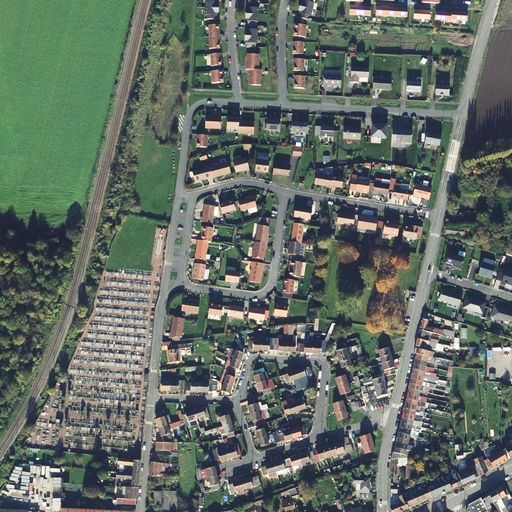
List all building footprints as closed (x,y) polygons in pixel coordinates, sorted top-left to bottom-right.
[(207,15),(207,19),(216,19),(216,15),(217,15),(217,10),(218,10),(219,7),(218,7),(218,1),(216,1),(216,0),(207,0),(208,1),(205,1),(205,15),(207,15)] [(248,0),(248,7),(247,7),(247,12),(246,12),(246,16),(247,16),(246,21),(248,21),(247,29),(246,29),(246,34),(245,34),(245,38),(246,38),(246,43),(247,43),(247,47),(255,48),(256,43),(257,43),(258,29),(256,29),(256,22),(258,22),(259,8),(257,8),(257,0),(248,0)] [(302,0),(301,5),(300,5),(299,8),(300,8),(299,13),(300,14),(299,18),(308,20),(309,16),(311,16),(314,2),(312,2),(312,0),(302,0)] [(370,16),(371,7),(362,7),(356,6),(350,6),(349,14),(370,16)] [(407,17),(407,9),(376,7),(376,15),(407,17)] [(430,20),(430,12),(414,11),(413,19),(430,20)] [(451,20),(452,13),(435,12),(435,20),(451,21),(451,20)] [(451,20),(468,21),(468,13),(452,12),(452,13),(451,20)] [(306,25),(294,24),(293,29),(294,29),(293,36),(305,37),(306,25)] [(209,37),(220,37),(219,31),(219,25),(209,25),(209,37)] [(220,42),(220,37),(209,37),(210,49),(219,48),(219,42),(220,42)] [(302,54),(303,42),(293,42),(292,47),(293,47),(293,54),(302,54)] [(221,53),(211,54),(212,66),(221,65),(221,59),(221,53)] [(249,69),(259,70),(259,54),(251,54),(247,54),(247,58),(247,61),(246,69),(249,69)] [(304,59),(294,59),(293,64),(294,64),(294,71),(304,71),(304,59)] [(368,78),(369,67),(351,66),(350,82),(359,82),(359,77),(368,78)] [(261,85),(261,70),(259,70),(249,69),(249,77),(249,80),(249,84),(252,84),(252,85),(261,85)] [(224,76),(223,70),(211,71),(212,83),(224,82),(223,76),(224,76)] [(341,76),(324,75),(323,87),(327,87),(327,86),(331,86),(331,85),(334,85),(334,86),(341,86),(341,76)] [(304,88),(304,76),(294,76),(294,81),(294,88),(304,88)] [(391,79),(373,78),(372,90),(376,90),(377,89),(391,90),(391,79)] [(407,81),(406,93),(412,93),(412,92),(421,93),(421,82),(407,81)] [(450,86),(436,85),(435,95),(449,96),(450,86)] [(221,128),(221,117),(213,116),(213,117),(210,116),(206,116),(206,119),(205,128),(221,128)] [(239,129),(239,121),(239,117),(234,117),(233,117),(227,117),(227,128),(239,129)] [(272,118),(267,118),(266,130),(280,131),(281,119),(272,119),(272,118)] [(239,121),(239,129),(238,133),(254,134),(254,125),(254,122),(250,121),(250,122),(247,122),(247,121),(239,121)] [(308,133),(309,122),(302,121),(302,123),(298,122),(292,122),(292,132),(308,133)] [(326,124),(321,124),(320,136),(324,136),(325,137),(326,137),(327,137),(333,137),(334,127),(326,127),(326,124)] [(386,138),(387,125),(372,124),(371,137),(386,138)] [(343,139),(360,140),(361,128),(348,127),(348,126),(343,126),(343,139)] [(406,142),(412,143),(412,131),(407,130),(406,131),(402,131),(402,129),(396,129),(396,141),(405,142),(406,142)] [(427,133),(425,144),(440,146),(442,135),(436,135),(435,135),(433,135),(433,134),(427,133)] [(207,147),(207,135),(197,135),(197,140),(197,147),(207,147)] [(301,156),(303,148),(297,147),(294,147),(293,156),(301,156)] [(200,161),(207,158),(205,153),(198,156),(200,161)] [(257,159),(256,159),(255,172),(261,173),(261,172),(267,173),(269,161),(268,161),(268,159),(268,158),(268,157),(264,157),(263,155),(258,154),(257,159)] [(234,169),(248,169),(245,157),(232,161),(234,169)] [(230,173),(227,162),(213,165),(213,164),(208,165),(209,167),(211,176),(212,177),(230,173)] [(288,176),(290,166),(274,164),(272,174),(288,176)] [(199,179),(211,176),(209,167),(191,171),(194,182),(199,180),(199,179)] [(333,177),(316,174),(314,185),(327,187),(327,188),(331,188),(333,177)] [(342,188),(343,178),(333,177),(331,188),(336,189),(336,187),(342,188)] [(369,193),(371,182),(367,181),(367,179),(366,178),(361,177),(360,178),(359,180),(358,180),(352,179),(351,182),(350,190),(356,191),(369,193)] [(384,180),(383,184),(376,183),(374,194),(385,196),(389,197),(390,191),(391,181),(384,180)] [(401,200),(409,201),(411,187),(397,185),(397,189),(396,194),(395,193),(394,198),(401,199),(401,200)] [(431,201),(433,189),(417,185),(415,196),(421,198),(421,197),(423,197),(423,198),(427,199),(426,200),(431,201)] [(256,207),(253,197),(238,201),(240,211),(256,207)] [(224,203),(224,202),(219,204),(222,214),(231,212),(231,211),(235,209),(232,201),(224,203)] [(200,221),(212,223),(214,206),(204,205),(202,217),(200,217),(200,221)] [(308,208),(296,206),(294,217),(311,219),(312,207),(308,207),(308,208)] [(354,227),(356,215),(352,215),(339,213),(339,215),(337,223),(337,224),(354,227)] [(269,218),(261,217),(259,217),(256,242),(267,243),(268,239),(267,239),(269,226),(268,226),(269,218)] [(376,231),(378,219),(374,218),(374,219),(360,217),(358,228),(376,231)] [(398,237),(401,222),(393,221),(392,224),(390,224),(390,223),(385,222),(383,234),(398,237)] [(303,225),(294,223),(291,242),(301,243),(303,225)] [(207,241),(210,241),(212,228),(202,226),(201,231),(202,231),(201,240),(207,241)] [(418,239),(419,228),(413,227),(412,229),(405,228),(404,238),(418,240),(418,239)] [(196,252),(195,258),(197,258),(204,259),(205,259),(205,258),(205,254),(207,241),(201,240),(197,240),(196,249),(197,249),(197,250),(197,251),(196,252)] [(265,248),(266,248),(267,243),(256,242),(255,241),(253,258),(264,259),(265,248)] [(299,256),(301,243),(291,242),(290,242),(288,254),(291,254),(298,256),(299,256)] [(458,256),(448,253),(445,265),(451,267),(452,266),(461,269),(465,253),(459,251),(458,256)] [(204,264),(204,259),(197,258),(196,263),(194,263),(194,266),(193,266),(193,270),(192,278),(203,279),(203,278),(205,279),(207,278),(208,269),(204,269),(205,264),(204,264)] [(289,276),(300,277),(302,262),(297,262),(290,260),(289,265),(290,265),(289,276)] [(264,267),(264,263),(251,261),(251,265),(252,266),(252,269),(250,271),(250,273),(251,275),(250,281),(260,282),(262,267),(264,267)] [(491,278),(495,266),(482,262),(478,274),(491,278)] [(238,282),(240,271),(236,270),(235,272),(226,270),(225,281),(231,282),(231,281),(238,282)] [(511,271),(505,270),(501,283),(505,285),(505,284),(511,285),(511,271)] [(282,293),(292,294),(294,280),(284,279),(282,293)] [(459,306),(462,295),(455,293),(454,293),(442,290),(439,300),(459,306)] [(485,319),(489,308),(484,307),(486,303),(480,301),(479,302),(474,301),(475,299),(466,297),(463,308),(482,314),(481,317),(485,319)] [(198,313),(199,301),(195,300),(195,301),(183,300),(181,310),(198,313)] [(207,314),(220,315),(222,305),(213,304),(214,303),(209,302),(207,314)] [(280,304),(275,303),(273,315),(286,317),(287,305),(280,304)] [(244,307),(229,305),(228,315),(242,317),(244,307)] [(509,324),(511,325),(511,311),(502,308),(501,309),(500,309),(500,307),(495,305),(491,317),(510,322),(509,324)] [(260,309),(249,308),(247,317),(263,319),(263,318),(265,309),(261,308),(260,309)] [(184,318),(173,317),(171,333),(170,333),(169,338),(172,337),(179,336),(181,336),(184,318)] [(440,335),(448,337),(455,339),(455,333),(445,330),(445,331),(429,326),(431,320),(422,318),(419,330),(440,335)] [(439,340),(440,335),(419,330),(418,338),(441,344),(442,344),(443,344),(444,341),(439,340)] [(249,338),(248,348),(252,348),(253,341),(262,341),(262,338),(249,338)] [(440,351),(442,344),(441,344),(418,338),(416,346),(422,347),(440,351)] [(262,341),(253,341),(252,348),(252,350),(261,350),(262,341)] [(269,350),(270,342),(262,341),(261,350),(269,351),(269,350)] [(170,355),(179,354),(179,349),(183,348),(182,343),(172,345),(169,345),(170,355)] [(287,352),(287,343),(279,343),(279,351),(287,352)] [(295,352),(296,344),(287,343),(287,352),(295,352)] [(313,354),(313,345),(309,344),(304,344),(304,352),(304,353),(313,354)] [(321,353),(321,345),(313,345),(313,354),(321,354),(321,353)] [(229,357),(233,358),(235,351),(236,349),(230,347),(229,349),(231,350),(230,353),(228,352),(227,355),(229,357)] [(348,354),(346,348),(339,350),(336,351),(338,357),(348,354)] [(381,358),(390,355),(388,348),(378,351),(381,358)] [(416,354),(433,357),(434,352),(415,348),(414,353),(416,354)] [(241,361),(244,353),(235,351),(233,358),(241,361)] [(340,363),(350,360),(348,354),(338,357),(340,363)] [(415,359),(427,361),(428,359),(432,360),(431,362),(435,363),(436,358),(435,358),(433,357),(416,354),(415,359)] [(382,364),(392,361),(390,355),(381,358),(382,364)] [(241,361),(233,358),(230,366),(237,368),(238,369),(241,361)] [(433,368),(434,365),(427,364),(427,361),(415,359),(414,364),(433,368)] [(343,369),(350,367),(352,366),(350,360),(340,363),(341,369),(343,369)] [(385,370),(394,367),(392,361),(382,364),(385,370)] [(413,369),(425,372),(425,369),(430,370),(429,373),(432,373),(433,368),(414,364),(413,369)] [(295,371),(298,379),(306,377),(303,370),(303,368),(295,371)] [(428,377),(431,378),(432,373),(429,373),(425,372),(413,369),(412,374),(424,376),(424,374),(428,375),(428,377)] [(224,383),(227,375),(233,378),(235,373),(228,371),(225,370),(220,382),(224,383)] [(286,374),(286,375),(289,381),(289,382),(298,379),(295,371),(286,374)] [(269,380),(266,372),(265,372),(256,375),(254,376),(257,384),(265,381),(268,380),(269,380)] [(210,384),(209,392),(214,392),(214,391),(214,380),(214,375),(211,375),(211,379),(205,379),(205,384),(210,384)] [(232,386),(235,378),(233,378),(227,375),(224,383),(232,386)] [(373,386),(384,383),(381,375),(371,378),(363,381),(364,385),(372,383),(373,386)] [(345,376),(335,379),(337,387),(347,384),(345,376)] [(170,379),(170,391),(185,391),(186,383),(179,382),(179,378),(170,379)] [(170,391),(170,379),(161,379),(160,391),(170,391)] [(272,388),(269,379),(269,380),(268,380),(265,381),(257,384),(260,392),(262,391),(264,395),(270,393),(268,389),(269,388),(270,389),(272,388)] [(196,383),(191,383),(190,391),(191,392),(200,392),(201,383),(196,383)] [(210,384),(205,384),(201,383),(200,392),(209,393),(209,392),(210,384)] [(221,391),(229,394),(232,386),(224,383),(221,391)] [(375,392),(386,389),(384,383),(373,386),(375,392)] [(347,384),(337,387),(340,396),(350,393),(347,384)] [(377,398),(387,395),(386,389),(375,392),(377,398)] [(423,397),(427,398),(428,393),(424,392),(420,391),(408,389),(407,393),(419,396),(420,394),(424,395),(423,397)] [(305,407),(303,401),(302,398),(294,401),(298,412),(306,409),(305,407)] [(294,401),(286,404),(287,406),(290,414),(290,415),(298,412),(294,401)] [(335,413),(345,410),(342,402),(333,405),(335,413)] [(416,408),(417,406),(405,403),(404,408),(416,411),(420,411),(423,412),(424,408),(421,407),(421,409),(416,408)] [(257,408),(256,404),(248,406),(250,414),(258,412),(257,408)] [(207,417),(205,409),(204,408),(195,411),(198,420),(207,417)] [(157,419),(156,419),(158,428),(166,425),(172,424),(168,410),(155,414),(157,419)] [(338,422),(348,419),(345,410),(335,413),(338,422)] [(186,414),(188,422),(190,427),(199,425),(198,420),(195,411),(186,414)] [(227,411),(215,415),(217,419),(220,418),(223,426),(231,423),(227,411)] [(254,422),(261,420),(258,412),(250,414),(253,423),(254,422)] [(402,417),(421,422),(422,417),(419,416),(419,419),(414,418),(415,416),(403,413),(402,417)] [(417,426),(420,427),(421,422),(402,417),(401,423),(413,425),(413,423),(417,424),(417,426)] [(231,423),(223,426),(226,435),(234,432),(231,423)] [(412,427),(413,425),(401,423),(400,428),(412,430),(416,431),(419,432),(420,427),(417,426),(416,428),(412,427)] [(162,441),(170,439),(166,425),(158,428),(162,441)] [(258,439),(266,436),(263,428),(257,431),(256,431),(258,439)] [(293,439),(301,437),(301,436),(299,428),(290,431),(293,439)] [(282,433),(285,441),(285,442),(293,439),(290,431),(282,433)] [(275,444),(280,442),(278,435),(277,433),(266,436),(268,441),(274,440),(275,444)] [(363,446),(372,443),(370,435),(360,438),(363,446)] [(269,445),(268,441),(266,436),(258,439),(261,447),(269,445)] [(173,443),(155,442),(155,450),(173,451),(173,443)] [(344,453),(341,443),(335,445),(337,455),(344,453)] [(366,455),(375,452),(372,443),(363,446),(366,455)] [(511,443),(507,446),(501,449),(508,460),(511,457),(511,443)] [(337,455),(335,445),(329,447),(332,457),(337,455)] [(324,448),(326,458),(332,457),(329,447),(324,448)] [(229,459),(237,457),(237,456),(235,448),(226,450),(229,459)] [(316,451),(317,455),(315,456),(317,463),(320,462),(320,460),(322,459),(326,458),(324,448),(316,451)] [(501,449),(498,451),(496,452),(503,463),(508,460),(501,449)] [(217,453),(219,460),(220,462),(229,459),(226,450),(217,453)] [(493,469),(488,459),(484,461),(482,450),(476,451),(476,460),(473,460),(475,465),(477,470),(479,475),(480,477),(493,469)] [(312,452),(307,453),(310,462),(311,465),(316,463),(314,456),(312,452)] [(496,452),(495,453),(492,454),(493,456),(498,466),(503,463),(496,452)] [(310,462),(307,453),(298,456),(301,465),(310,462)] [(151,454),(150,462),(157,463),(158,455),(151,454)] [(471,459),(470,454),(463,454),(456,455),(456,456),(457,462),(458,474),(463,484),(480,477),(479,475),(477,470),(475,465),(468,469),(466,466),(462,468),(461,460),(471,459)] [(213,460),(207,455),(204,458),(210,463),(213,460)] [(298,456),(290,459),(290,460),(292,467),(301,465),(298,456)] [(493,469),(498,466),(493,456),(488,459),(493,469)] [(139,475),(140,461),(124,459),(117,458),(117,464),(133,467),(132,474),(139,475)] [(285,470),(283,462),(282,461),(274,464),(276,472),(285,470)] [(148,476),(156,477),(156,475),(157,463),(150,462),(148,476)] [(168,464),(157,463),(156,475),(166,476),(166,474),(160,474),(161,468),(166,469),(166,468),(168,468),(168,464)] [(266,467),(268,475),(269,478),(277,476),(276,472),(274,464),(266,466),(266,467)] [(196,472),(197,481),(201,480),(206,479),(208,478),(217,476),(215,467),(196,472)] [(115,472),(115,478),(117,479),(130,480),(130,488),(137,488),(139,475),(132,474),(123,473),(116,472),(115,472)] [(458,474),(454,476),(451,477),(452,478),(458,486),(463,484),(458,474)] [(374,495),(374,491),(370,491),(370,475),(353,476),(353,481),(358,481),(358,488),(358,495),(374,495)] [(448,480),(448,479),(447,478),(445,475),(442,476),(441,476),(440,476),(439,477),(438,477),(438,478),(434,480),(434,481),(431,482),(432,486),(428,488),(432,498),(452,489),(448,480)] [(217,476),(208,478),(211,487),(219,485),(217,476)] [(458,486),(452,478),(448,479),(448,480),(452,489),(458,486)] [(253,487),(250,480),(241,482),(242,482),(243,490),(253,487)] [(242,482),(241,482),(232,485),(234,492),(239,491),(243,490),(242,482)] [(503,498),(506,496),(501,487),(496,490),(505,506),(507,505),(503,498)] [(126,488),(125,499),(136,499),(137,489),(137,488),(130,488),(126,488)] [(428,488),(423,490),(428,500),(432,498),(428,488)] [(423,502),(428,500),(423,490),(418,492),(423,502)] [(494,504),(496,503),(498,502),(499,504),(500,504),(502,508),(501,509),(503,511),(508,511),(506,508),(505,506),(496,490),(488,494),(494,504)] [(153,505),(161,505),(161,491),(153,491),(153,505)] [(170,511),(178,511),(177,491),(170,491),(170,511)] [(418,492),(414,494),(418,504),(423,502),(418,492)] [(392,511),(397,511),(408,508),(404,498),(402,493),(400,494),(401,496),(399,496),(400,498),(391,501),(390,507),(392,511)] [(413,506),(418,504),(414,494),(409,496),(413,506)] [(490,506),(494,504),(488,494),(481,498),(487,510),(491,508),(490,506)] [(409,496),(404,498),(408,508),(413,506),(409,496)] [(487,510),(481,498),(471,504),(470,507),(472,511),(484,511),(488,510),(487,510)] [(288,502),(283,503),(286,511),(294,508),(291,499),(287,500),(288,502)] [(335,501),(338,511),(343,509),(344,509),(340,499),(335,501)]
